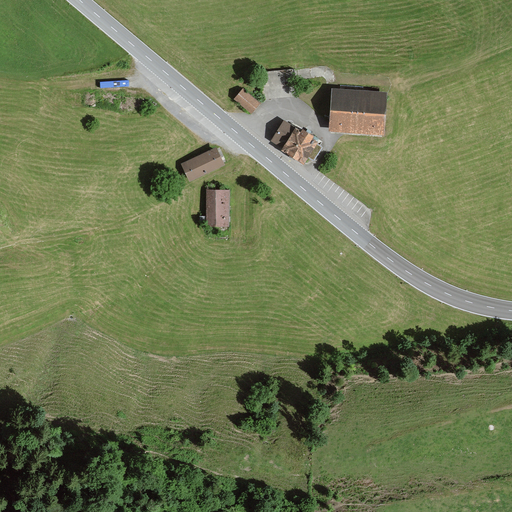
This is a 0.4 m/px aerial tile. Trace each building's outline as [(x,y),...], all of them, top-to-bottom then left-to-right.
[(332,87),(329,130),(385,134),(388,91),(332,87)] [(233,98),(251,113),(260,102),(243,88),(233,98)] [(284,118),(270,140),(304,162),(308,156),(314,159),(323,146),(317,142),(319,140),(313,136),(315,134),(303,126),(301,129),(284,118)] [(181,163),(190,181),(225,163),(216,145),(181,163)] [(206,226),(230,226),(230,189),(207,188),(206,226)]
